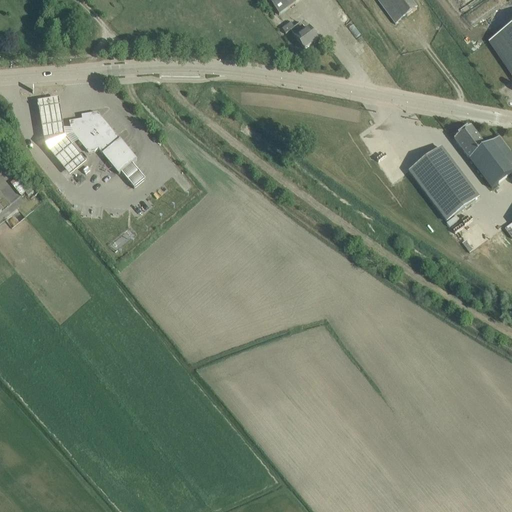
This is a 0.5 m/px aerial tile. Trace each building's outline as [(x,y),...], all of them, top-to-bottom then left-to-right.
[(267,0),(279,16),(287,10),(300,0),(267,0)] [(410,0),(379,0),(378,1),(396,25),(417,9),(410,0)] [(282,30),(286,35),(291,31),(296,38),(305,50),(318,41),(308,28),(306,30),(300,23),(294,28),(291,23),(282,30)] [(511,27),(490,42),(511,74),(511,27)] [(58,103),(37,107),(44,152),(68,182),(84,167),(72,151),(79,142),(72,133),(62,135),(58,103)] [(82,121),(70,123),(72,133),(79,142),(89,154),(95,153),(98,150),(103,155),(102,155),(119,176),(121,174),(134,189),(145,180),(132,165),(137,161),(120,140),(120,141),(98,114),(82,117),(82,121)] [(454,140),(460,148),(499,201),(511,191),(511,154),(505,145),(499,137),(486,147),(471,127),(454,140)] [(409,174),(446,222),(478,198),(442,149),(409,174)] [(10,184),(20,197),(25,193),(32,201),(41,194),(33,185),(30,187),(21,175),(10,184)]
